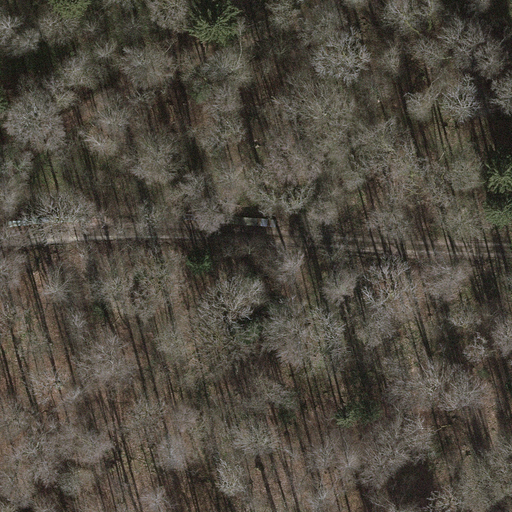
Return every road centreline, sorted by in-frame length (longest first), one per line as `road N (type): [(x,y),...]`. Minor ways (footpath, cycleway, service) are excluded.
road 1 (track): [(511,246),(183,230),(0,238)]
road 2 (track): [(333,0),(123,88),(0,174)]
